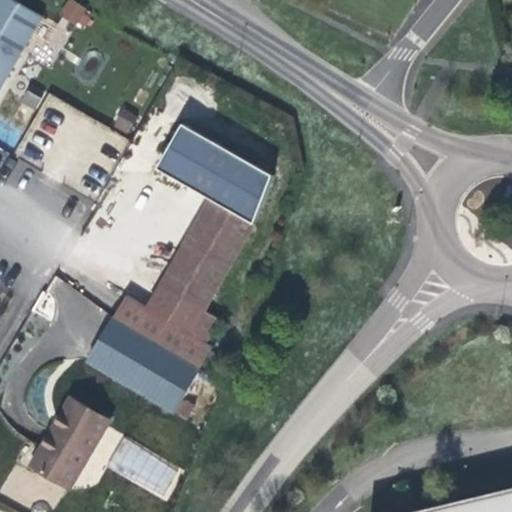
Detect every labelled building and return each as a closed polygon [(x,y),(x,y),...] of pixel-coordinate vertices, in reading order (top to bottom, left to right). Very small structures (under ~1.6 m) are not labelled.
[(13,0),(0,0),(0,88),(42,16),(13,0)] [(86,28),(92,10),(66,0),(65,0),(59,18),(86,28)] [(121,107),(111,125),(129,134),(138,116),(121,107)] [(64,118),(61,130),(84,136),(87,125),(64,118)] [(256,224),(274,177),(186,125),(160,169),(213,199),(256,224)] [(213,199),(149,308),(208,342),(221,320),(205,311),(256,224),(213,199)] [(89,361),(175,412),(214,346),(208,342),(149,308),(128,296),(89,361)] [(62,426),(78,400),(73,397),(54,429),(61,434),(65,427),(62,426)] [(63,482),(74,479),(76,480),(111,420),(78,400),(62,426),(65,427),(61,434),(54,429),(41,451),(45,453),(37,468),(62,483),(63,482)] [(131,445),(117,471),(165,498),(180,472),(131,445)] [(45,453),(41,451),(32,466),(37,468),(45,453)] [(62,483),(70,488),(76,480),(74,479),(63,482),(62,483)] [(511,511),(511,500),(463,511),(511,511)]
